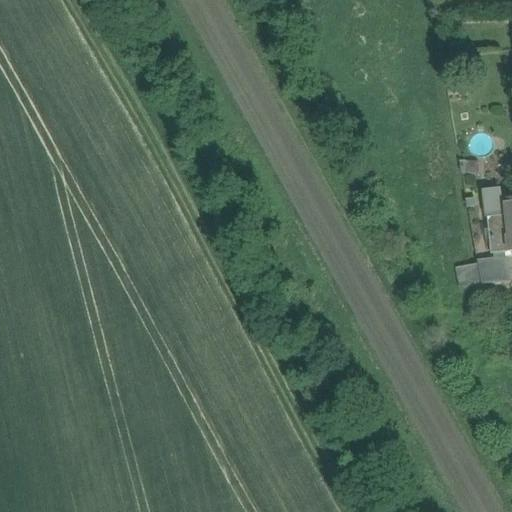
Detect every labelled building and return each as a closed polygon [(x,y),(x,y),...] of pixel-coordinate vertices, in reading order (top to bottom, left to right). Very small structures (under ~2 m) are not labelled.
[(468,163),(470,183),(492,181),(490,161),(468,163)] [(482,191),(483,198),(485,219),(487,219),(503,217),(502,201),(501,196),(500,189),(482,191)] [(511,200),(502,201),(503,217),(507,253),(511,252),(511,200)] [(491,255),(507,253),(503,217),(487,219),(491,255)] [(511,282),(509,258),(479,261),(477,261),(477,265),(459,267),(460,287),(484,285),(511,282)]
